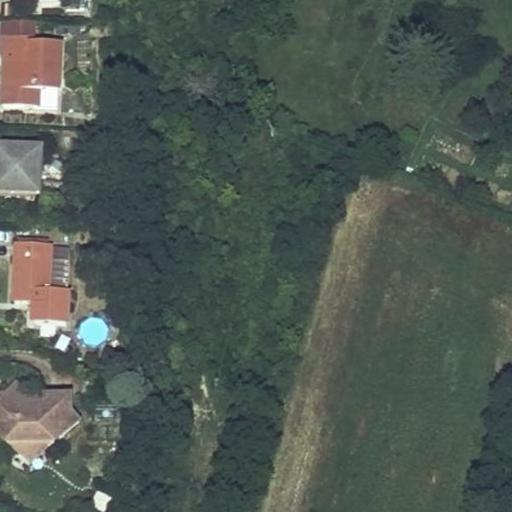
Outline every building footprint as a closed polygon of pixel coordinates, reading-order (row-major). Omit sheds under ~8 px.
[(61,45),(28,43),(28,40),(3,39),(2,54),(6,63),(4,109),(38,110),(39,93),(59,94),(61,45)] [(58,111),(59,94),(39,93),(38,110),(58,111)] [(0,193),(40,196),(42,151),(0,148),(0,193)] [(18,246),(15,306),(35,307),(35,326),(67,328),(69,294),(68,294),(69,263),(49,262),(50,250),(50,247),(48,247),(20,246),(18,246)] [(50,250),(49,262),(69,263),(70,251),(50,250)] [(71,396),(33,397),(17,385),(8,397),(0,397),(0,438),(33,465),(80,423),(71,413),(71,396)]
